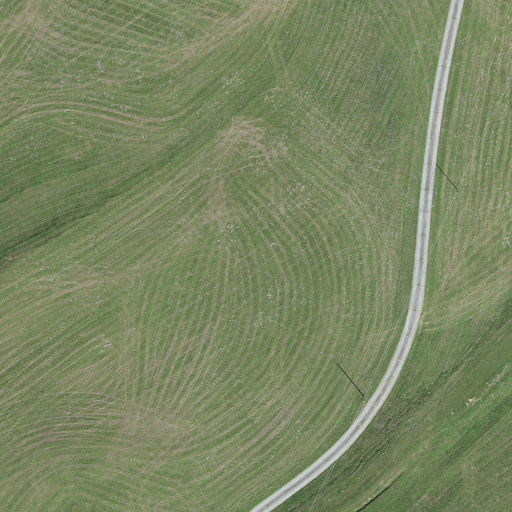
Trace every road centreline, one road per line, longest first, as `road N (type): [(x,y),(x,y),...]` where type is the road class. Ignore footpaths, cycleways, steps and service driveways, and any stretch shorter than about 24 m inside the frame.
road 1 (track): [(258,511),(358,428),(407,340),(458,0)]
road 2 (trunk): [(462,511),(262,0)]
